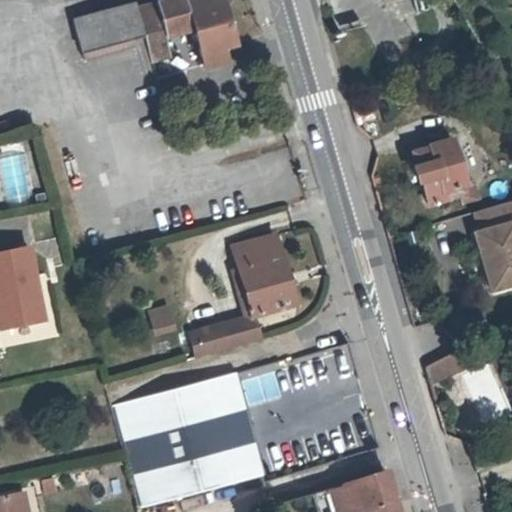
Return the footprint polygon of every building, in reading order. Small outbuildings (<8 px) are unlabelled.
[(165,37),(194,29),(204,68),(226,62),(223,49),(235,46),(222,0),(221,0),(211,3),(209,0),(171,0),(138,9),(137,3),(74,20),(85,61),(134,48),(132,41),(145,38),(152,62),(171,57),(165,37)] [(423,0),(412,0),(416,13),(429,9),(423,0)] [(464,185),(451,140),(428,147),(429,149),(412,154),(417,168),(413,169),(417,183),(421,182),(428,206),(461,196),(461,195),(458,187),(464,185)] [(477,199),(472,183),(464,185),(458,187),(461,195),(461,196),(463,204),(477,199)] [(511,200),(474,212),(480,233),(475,234),(491,290),(511,284),(511,226),(511,223),(511,200)] [(293,305),(273,236),(232,247),(251,316),(293,305)] [(43,321),(27,247),(0,252),(0,307),(4,329),(43,321)] [(170,304),(147,307),(151,332),(173,329),(170,304)] [(251,316),(202,330),(204,336),(223,331),(228,348),(258,339),(251,316)] [(188,334),(194,357),(208,353),(204,336),(202,330),(188,334)] [(204,336),(208,353),(228,348),(223,331),(204,336)] [(461,348),(441,358),(448,374),(449,376),(469,368),(468,366),(464,355),(461,348)] [(477,349),(464,355),(468,366),(482,360),(477,349)] [(441,358),(424,367),(429,383),(448,374),(441,358)] [(233,373),(109,406),(121,451),(136,508),(260,475),(233,373)] [(397,511),(385,472),(312,495),(317,511),(397,511)] [(41,511),(37,491),(18,495),(20,511),(41,511)] [(0,511),(20,511),(18,495),(0,498),(0,511)]
